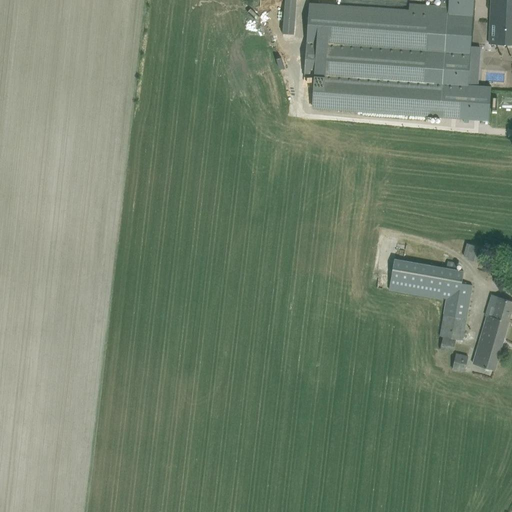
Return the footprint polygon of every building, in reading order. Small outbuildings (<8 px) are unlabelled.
[(285,0),(284,32),(295,32),(296,0),(285,0)] [(410,3),(409,9),(429,10),(427,50),(425,82),(445,83),(450,0),(441,0),(441,5),(410,3)] [(450,0),(445,83),(442,116),(489,119),(491,87),(468,85),(474,0),(450,0)] [(511,0),(491,0),(491,22),(490,44),(511,44),(511,0)] [(310,2),(307,42),(427,50),(429,10),(409,9),(310,2)] [(307,42),(305,74),(315,75),(312,106),(352,109),(442,116),(445,83),(425,82),(424,82),(427,50),(307,42)] [(468,241),(463,256),(485,262),(489,248),(468,241)] [(463,340),(473,285),(461,283),(463,271),(395,258),(389,289),(442,298),(447,299),(440,336),(463,340)] [(473,363),(485,367),(495,370),(511,309),(511,301),(498,297),(491,295),(486,313),(487,314),(473,363)] [(455,350),(453,369),(466,370),(469,352),(455,350)]
